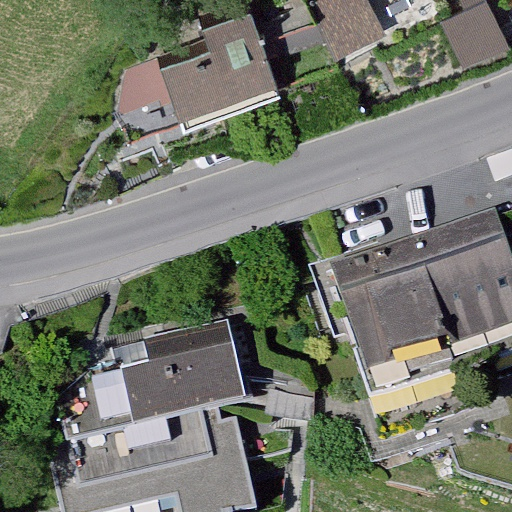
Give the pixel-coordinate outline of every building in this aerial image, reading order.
[(378,33),(363,0),(335,0),(316,8),(335,52),(378,33)] [(510,54),(488,14),(452,34),(474,74),(510,54)] [(251,27),(215,41),(221,59),(126,95),(139,130),(179,115),(188,138),(280,103),(251,27)] [(511,289),(490,224),(335,278),(376,397),(511,349),(511,289)] [(226,334),(150,347),(157,385),(132,389),(137,417),(143,451),(244,433),(226,334)] [(258,511),(244,433),(143,451),(137,417),(53,433),(67,511),(66,511),(258,511)]
